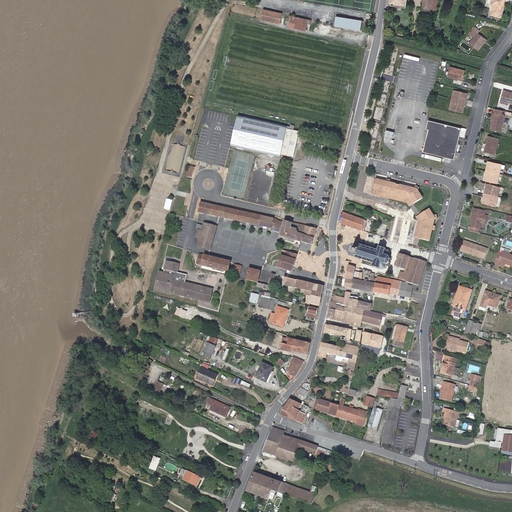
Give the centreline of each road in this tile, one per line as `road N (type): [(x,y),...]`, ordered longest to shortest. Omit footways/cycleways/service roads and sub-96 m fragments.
road 1 (residential): [(441,260),(425,326),(428,412),(417,464)]
road 2 (tertiary): [(333,224),(332,271),(312,356),(270,415)]
road 3 (residential): [(455,202),(491,64),(511,35)]
road 4 (tertiary): [(383,0),(348,157)]
road 5 (residential): [(417,464),(270,415)]
road 6 (residential): [(455,202),(446,180),(348,157)]
road 7 (residential): [(213,194),(333,224)]
